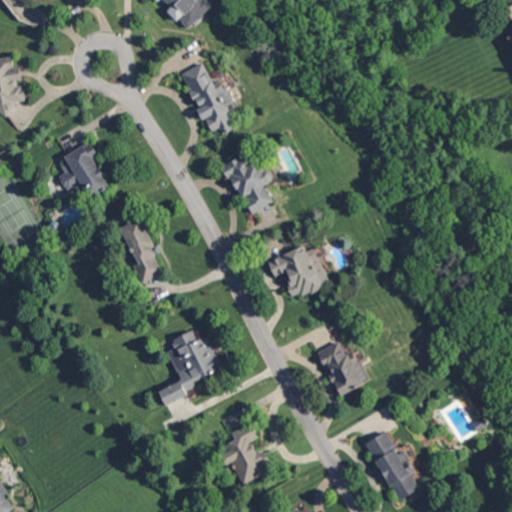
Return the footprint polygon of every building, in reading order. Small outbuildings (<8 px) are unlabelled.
[(162,0),(170,9),(188,29),(215,5),(210,0),(162,0)] [(0,57),(0,114),(16,112),(14,102),(27,100),(25,84),(22,84),(20,67),(16,67),(14,56),(0,57)] [(183,72),(205,120),(207,118),(213,131),(221,127),(224,133),(238,127),(208,61),(183,72)] [(111,185),(96,158),(100,155),(92,141),(65,156),(69,163),(58,169),(68,188),(75,185),(78,191),(85,188),(90,196),(111,185)] [(253,214),(276,201),(266,184),(274,179),(262,157),(251,164),(245,153),(225,164),(253,214)] [(146,288),(167,279),(141,217),(120,226),(146,288)] [(269,260),(276,277),(286,273),(296,297),(331,283),(316,247),(308,250),(306,245),(269,260)] [(166,404),(188,395),(187,391),(196,387),(194,381),(224,368),(209,334),(198,339),(194,329),(172,339),(176,348),(169,352),(181,380),(160,389),(166,404)] [(340,395),(370,381),(356,351),(348,355),(341,341),(319,351),(340,395)] [(399,500),(423,487),(388,427),(396,422),(386,405),(373,413),(384,431),(366,442),(382,469),(381,469),(399,500)] [(243,482),(274,468),(265,448),(258,452),(252,441),(259,438),(252,422),(232,432),(236,439),(225,444),(229,451),(221,455),(228,468),(235,464),(243,482)] [(0,511),(0,478),(1,478),(11,494),(7,497),(16,510),(12,511),(0,511)]
